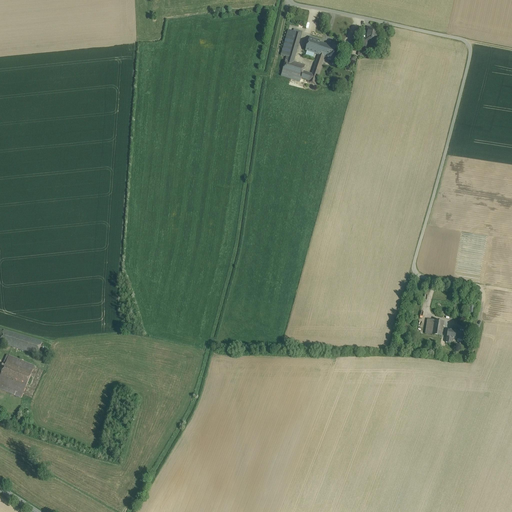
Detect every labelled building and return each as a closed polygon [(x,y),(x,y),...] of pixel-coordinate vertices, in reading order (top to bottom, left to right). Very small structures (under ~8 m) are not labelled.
[(379,30),(368,28),(366,41),(368,41),(376,43),(379,30)] [(288,31),(281,56),(287,57),(288,51),(294,32),(288,31)] [(294,32),(288,51),(296,53),(301,35),(296,33),(294,32)] [(318,40),(310,38),(306,48),(304,47),(302,51),(319,56),(312,75),(303,72),(302,77),(301,79),(310,82),(309,83),(315,85),(324,58),(324,57),(329,46),(317,42),(318,40)] [(366,41),(361,40),(359,49),(366,50),(368,41),(366,41)] [(332,47),(329,46),(324,57),(324,58),(328,59),(336,62),(341,50),(332,47)] [(366,50),(359,49),(358,56),(364,57),(366,50)] [(296,53),(288,51),(287,57),(294,60),(296,53)] [(293,62),(286,60),(282,71),(302,77),(303,72),(305,66),(293,62)] [(302,77),(282,71),(281,76),(300,82),(301,79),(302,77)] [(425,334),(432,335),(434,321),(427,320),(425,334)] [(444,323),(434,321),(432,335),(442,337),(444,323)] [(458,332),(448,330),(447,338),(446,343),(451,344),(452,339),(457,339),(458,332)] [(42,343),(4,331),(3,335),(0,343),(38,356),(42,343)] [(468,334),(458,332),(457,339),(466,341),(468,334)] [(35,367),(9,356),(6,364),(31,375),(35,367)] [(31,375),(6,364),(1,376),(26,387),(31,375)] [(26,387),(1,376),(0,377),(0,384),(1,385),(0,387),(0,388),(22,398),(26,387)]
